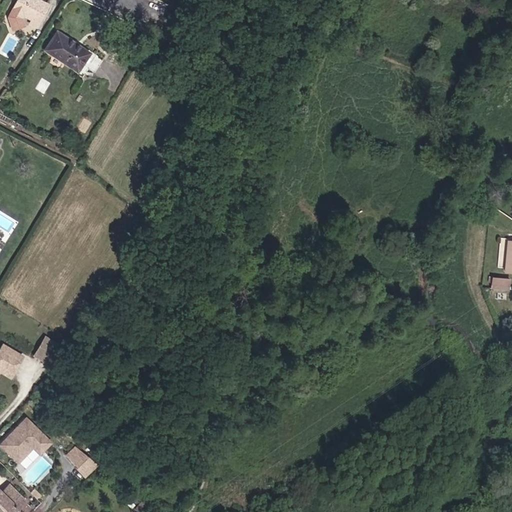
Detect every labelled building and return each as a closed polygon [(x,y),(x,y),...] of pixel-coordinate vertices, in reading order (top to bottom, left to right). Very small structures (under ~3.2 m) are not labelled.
[(39,28),(50,6),(38,0),(20,0),(11,19),(13,24),(16,25),(22,23),(25,17),(34,21),(32,25),(39,28)] [(107,60),(60,36),(49,58),(91,78),(94,71),(101,74),(107,60)] [(132,46),(121,37),(116,44),(127,52),(132,46)] [(511,286),(511,279),(495,279),(494,288),(511,290),(511,286)] [(493,289),(493,296),(507,297),(508,290),(493,289)] [(51,363),(61,348),(45,338),(36,353),(51,363)] [(14,373),(24,356),(9,347),(7,351),(2,348),(0,352),(0,368),(3,367),(14,373)] [(14,373),(3,367),(3,371),(13,376),(14,373)] [(54,442),(26,416),(0,442),(0,444),(20,464),(34,449),(41,455),(54,442)] [(75,446),(65,455),(86,478),(100,465),(90,456),(75,446)] [(0,511),(6,511),(12,507),(16,511),(24,504),(10,490),(2,499),(0,496),(0,511)] [(151,511),(154,509),(144,501),(136,510),(137,511),(151,511)]
